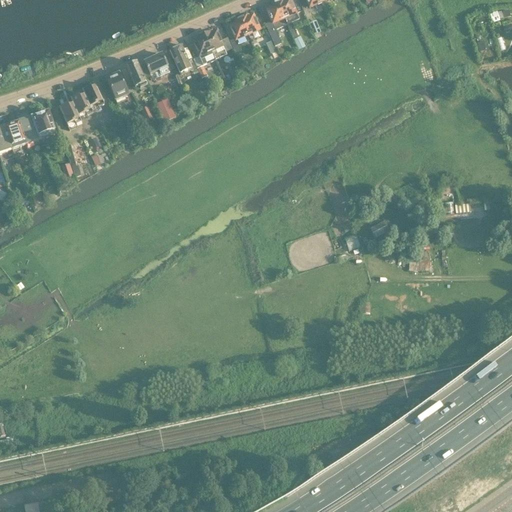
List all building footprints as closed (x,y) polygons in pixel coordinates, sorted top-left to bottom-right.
[(281,0),(277,2),(284,19),(287,25),(288,28),(293,26),(291,23),(299,19),(296,14),(289,0),(287,0),(284,2),(282,0),(281,0)] [(319,0),(305,0),(309,8),(321,3),(319,0)] [(272,7),(266,10),(272,22),(273,24),(275,30),(287,25),(284,19),(277,2),(272,4),(271,5),(272,7)] [(253,16),(247,18),(246,16),(240,19),(247,36),(259,30),(253,16)] [(240,19),(236,20),(234,21),(235,24),(229,26),(235,39),(229,42),(237,58),(242,56),(235,41),(247,36),(240,19)] [(272,22),(265,25),(275,47),(282,44),(275,30),(273,24),(272,22)] [(314,22),(309,24),(314,35),(319,33),(314,22)] [(293,26),(288,28),(294,41),(298,39),(293,26)] [(216,32),(210,35),(209,32),(203,35),(215,62),(227,57),(225,52),(232,49),(227,38),(220,41),(216,32)] [(203,35),(199,37),(197,37),(199,40),(192,43),(204,68),(215,62),(203,35)] [(272,42),(267,45),(271,54),(276,52),(272,42)] [(477,44),(479,53),(485,52),(483,42),(477,44)] [(173,50),(170,51),(182,82),(194,76),(193,74),(198,72),(197,70),(192,59),(187,48),(183,50),(182,46),(180,47),(178,46),(174,48),(173,50)] [(149,61),(145,63),(150,75),(155,73),(157,78),(170,72),(170,71),(175,69),(170,59),(165,61),(162,55),(153,59),(154,61),(150,62),(149,61)] [(131,67),(126,69),(135,89),(139,87),(140,90),(147,87),(137,64),(136,65),(134,64),(132,65),(131,67)] [(203,68),(197,70),(198,72),(201,79),(207,76),(203,68)] [(119,75),(106,80),(117,105),(130,100),(119,75)] [(96,87),(90,89),(90,88),(82,91),(83,95),(84,97),(85,97),(91,111),(104,105),(96,87)] [(83,95),(78,97),(78,96),(70,100),(72,104),(73,105),(80,120),(92,114),(91,111),(85,97),(84,97),(83,95)] [(156,105),(163,124),(170,121),(162,103),(156,105)] [(73,105),(72,104),(67,106),(67,105),(59,109),(68,129),(81,123),(80,120),(73,105)] [(147,108),(141,111),(146,122),(152,119),(147,108)] [(32,119),(39,142),(56,136),(48,113),(40,116),(39,114),(35,114),(32,116),(32,119)] [(19,123),(18,123),(26,146),(39,142),(32,119),(26,121),(24,119),(19,121),(19,123)] [(5,128),(12,151),(26,146),(18,123),(12,125),(10,124),(6,125),(5,128)] [(0,154),(12,151),(5,128),(0,129),(0,154)] [(70,146),(65,147),(75,178),(80,177),(78,167),(76,167),(70,146)] [(100,165),(96,156),(91,158),(95,167),(100,165)] [(373,199),(362,203),(364,209),(375,206),(373,199)] [(507,202),(498,203),(500,214),(508,213),(507,202)] [(375,240),(389,232),(384,222),(369,230),(375,240)] [(355,235),(345,238),(349,251),(359,248),(355,235)] [(486,245),(485,236),(456,236),(456,245),(486,245)] [(430,272),(430,262),(429,253),(418,254),(418,262),(409,262),(409,272),(430,272)] [(361,304),(361,315),(369,315),(370,304),(361,304)] [(37,503),(37,504),(38,509),(38,511),(50,510),(49,501),(37,503)]
